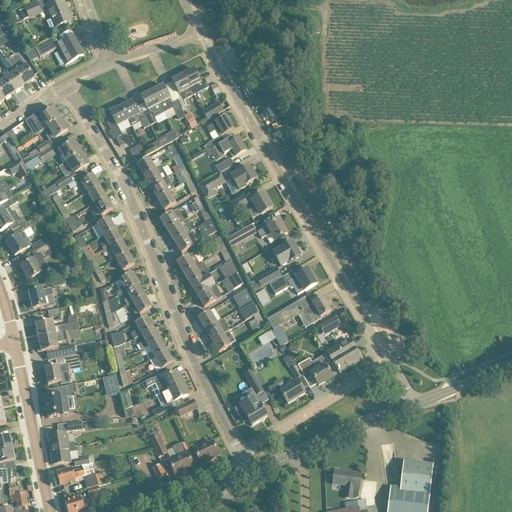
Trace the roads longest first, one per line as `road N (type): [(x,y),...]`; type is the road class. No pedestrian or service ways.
road 1 (residential): [(242,454),(194,363),(123,183),(65,85)]
road 2 (residential): [(390,362),(200,32)]
road 3 (tertiary): [(252,472),(416,403)]
road 4 (residential): [(242,454),(390,362)]
road 5 (tertiary): [(48,511),(13,342)]
